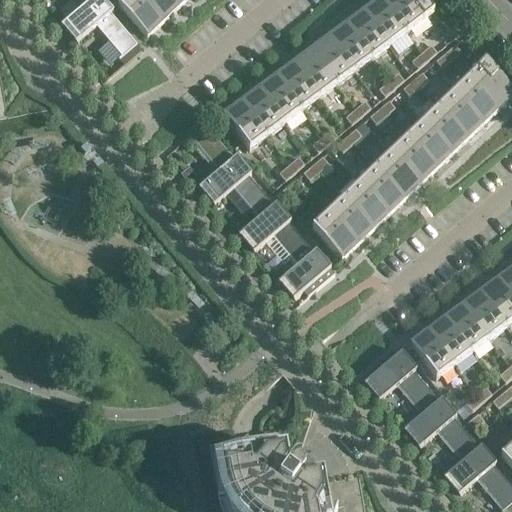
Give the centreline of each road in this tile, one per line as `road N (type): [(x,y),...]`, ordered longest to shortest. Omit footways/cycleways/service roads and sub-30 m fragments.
road 1 (residential): [(307,361),(511,193)]
road 2 (residential): [(184,83),(281,0)]
